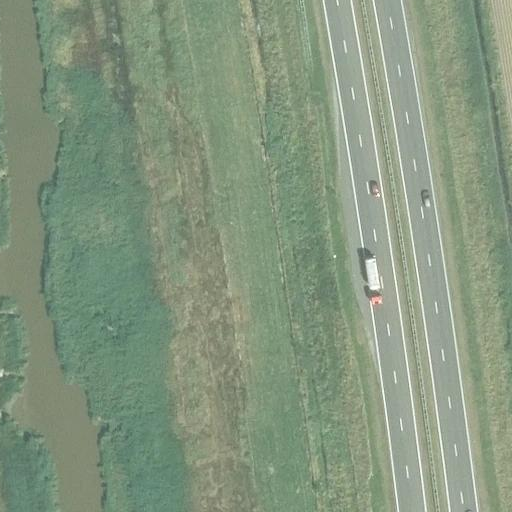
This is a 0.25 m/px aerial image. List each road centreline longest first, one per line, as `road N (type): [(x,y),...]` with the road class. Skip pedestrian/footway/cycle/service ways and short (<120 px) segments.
road 1 (trunk): [(461,511),(387,0)]
road 2 (trunk): [(339,0),(411,511)]
